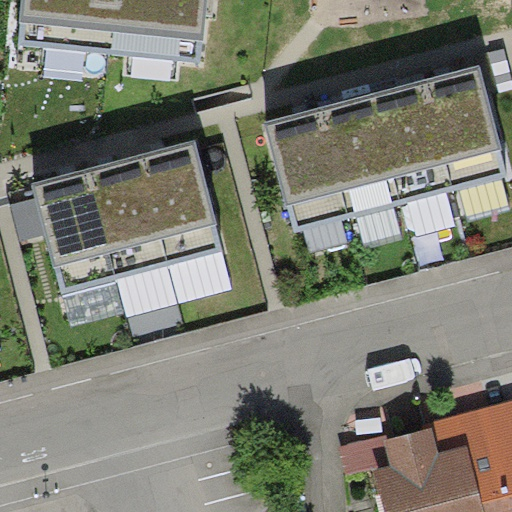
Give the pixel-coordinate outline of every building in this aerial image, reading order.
[(23,0),(20,47),(48,49),(48,42),(85,45),(84,57),(135,60),(136,49),(172,51),(172,61),(202,63),(206,12),(219,13),(219,0),(23,0)] [(457,193),(511,178),(480,66),(426,80),(457,193)] [(403,208),(457,193),(426,80),(373,95),(403,208)] [(350,222),(403,208),(373,95),(319,110),(350,222)] [(296,237),(350,222),(319,110),(265,124),(296,237)] [(172,264),(226,250),(198,144),(144,158),(172,264)] [(118,278),(172,264),(144,158),(90,172),(118,278)] [(64,293),(118,278),(90,172),(36,186),(64,293)] [(511,421),(499,425),(511,471),(511,421)] [(511,511),(511,471),(499,425),(466,434),(463,423),(392,442),(410,511),(511,511)]
